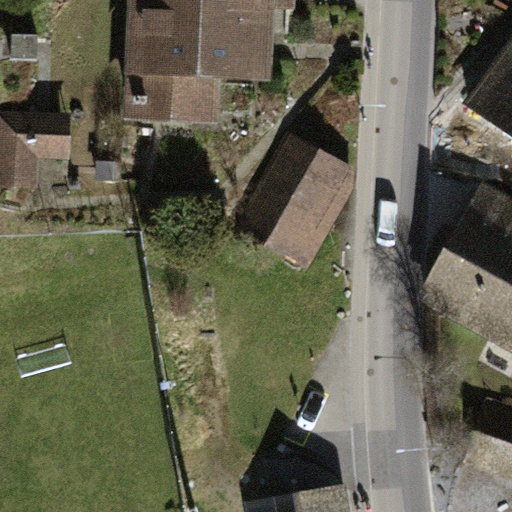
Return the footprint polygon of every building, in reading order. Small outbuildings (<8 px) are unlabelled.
[(276,0),(131,0),(128,125),(221,131),(222,90),(271,92),(276,0)] [(511,41),(465,107),(511,140),(511,41)] [(73,116),(0,113),(0,191),(39,192),(41,161),(70,162),(73,116)] [(358,170),(287,134),(234,232),(309,274),(355,191),(358,170)] [(511,199),(484,184),(420,306),(511,356),(511,199)] [(511,408),(486,400),(466,469),(511,483),(511,408)] [(242,511),(354,511),(350,490),(242,509),(242,511)]
